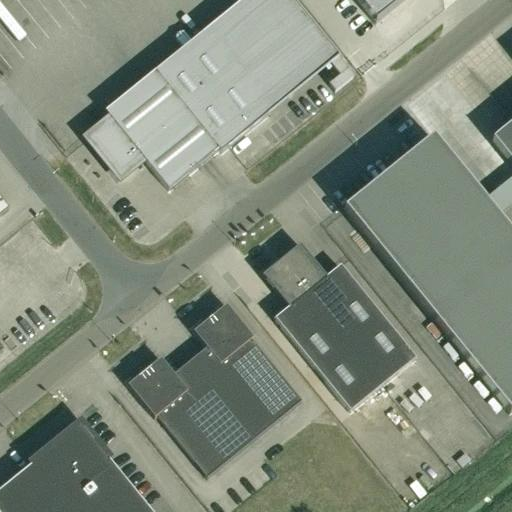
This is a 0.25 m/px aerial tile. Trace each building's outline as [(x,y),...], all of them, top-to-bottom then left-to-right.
[(404,0),(351,0),(372,26),(404,0)] [(87,142),(99,157),(101,156),(109,165),(107,166),(119,182),(143,163),(168,194),(218,153),(220,156),(228,151),(267,119),(201,37),(155,75),(105,116),(110,123),(87,142)] [(511,127),(498,139),(491,144),(511,169),(511,127)] [(511,414),(511,239),(496,220),(483,204),(458,173),(432,141),(416,154),(343,213),(509,417),(511,414)] [(299,249),(275,269),(262,280),(288,312),(274,323),(349,416),(415,363),(340,270),(326,281),(299,249)] [(189,365),(253,444),(300,406),(250,344),(252,342),(225,309),(192,336),(206,352),(189,365)] [(253,444),(189,365),(173,378),(160,362),(127,389),(154,422),(156,420),(206,482),(253,444)] [(480,430),(488,424),(459,389),(451,396),(480,430)] [(371,427),(386,416),(380,406),(364,417),(371,427)] [(0,493),(0,511),(147,511),(106,461),(107,461),(80,427),(32,466),(32,467),(0,493)]
